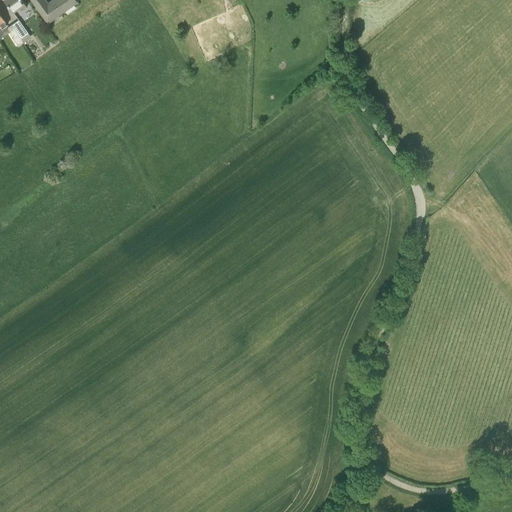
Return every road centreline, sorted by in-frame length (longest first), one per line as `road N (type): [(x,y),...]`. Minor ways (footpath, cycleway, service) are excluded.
road 1 (unclassified): [(342,511),(355,471),(361,383),(408,276),(420,210),(400,159),(347,80),(344,0)]
road 2 (track): [(356,460),(415,489),(511,477)]
